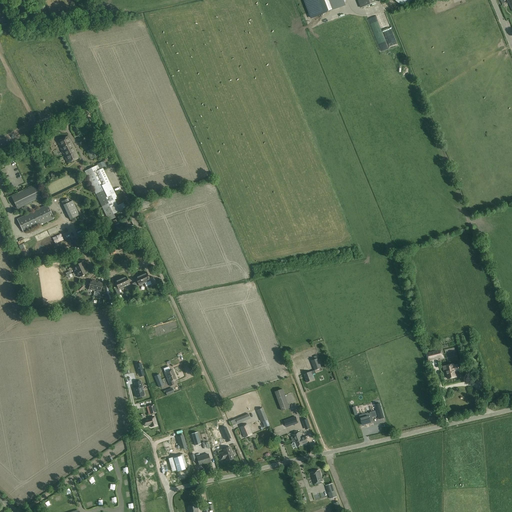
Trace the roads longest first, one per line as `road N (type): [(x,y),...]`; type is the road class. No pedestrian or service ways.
road 1 (unclassified): [(248,471),(89,115),(32,142)]
road 2 (unclassified): [(248,471),(511,409)]
road 3 (unclassified): [(96,272),(50,202),(32,142)]
